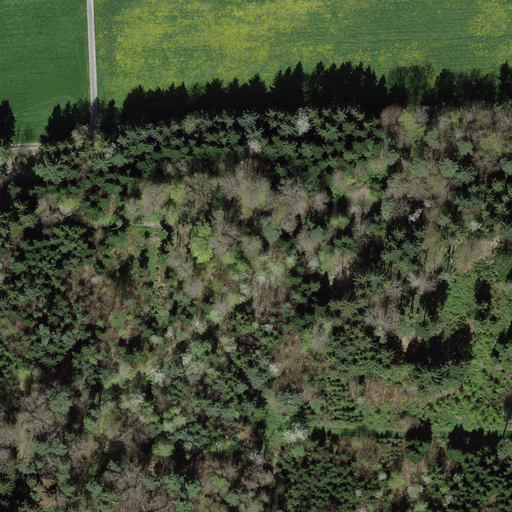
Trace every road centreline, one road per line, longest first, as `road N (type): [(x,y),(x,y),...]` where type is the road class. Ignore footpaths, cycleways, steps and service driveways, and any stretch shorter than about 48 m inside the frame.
road 1 (track): [(511,182),(373,212),(93,409),(0,440)]
road 2 (track): [(373,212),(0,237)]
road 3 (track): [(207,329),(264,394),(268,426),(511,429)]
road 4 (track): [(91,0),(95,118),(83,133),(0,144)]
